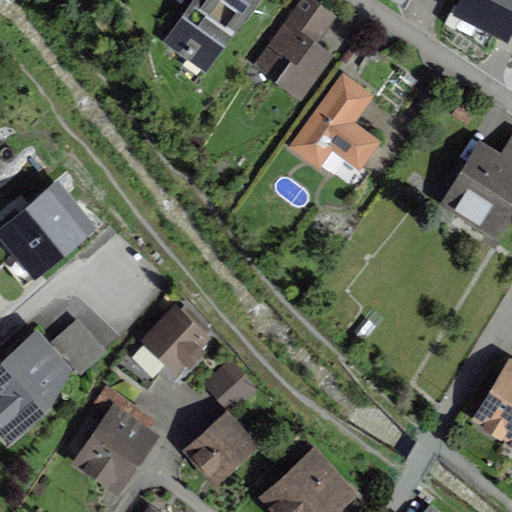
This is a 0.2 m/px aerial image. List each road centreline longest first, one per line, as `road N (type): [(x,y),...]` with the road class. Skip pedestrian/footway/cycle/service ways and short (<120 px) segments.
road 1 (residential): [(511,305),(389,511)]
road 2 (residential): [(511,86),(380,0)]
